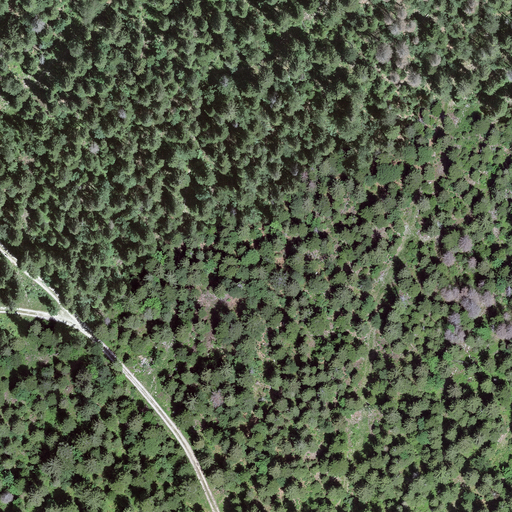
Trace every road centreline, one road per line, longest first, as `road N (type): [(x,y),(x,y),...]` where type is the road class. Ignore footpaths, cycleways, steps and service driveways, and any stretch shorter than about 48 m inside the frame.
road 1 (track): [(0,308),(45,314),(98,342),(176,432),(216,511)]
road 2 (track): [(82,327),(0,241)]
